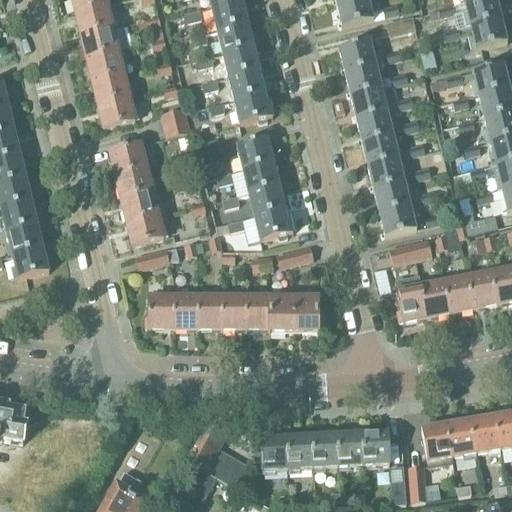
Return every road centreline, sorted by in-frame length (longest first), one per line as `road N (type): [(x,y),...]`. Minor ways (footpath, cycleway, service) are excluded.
road 1 (residential): [(282,0),(373,384)]
road 2 (residential): [(107,383),(109,344),(25,0)]
road 3 (tertiary): [(107,383),(211,391),(373,384)]
road 4 (tertiary): [(373,384),(511,365)]
